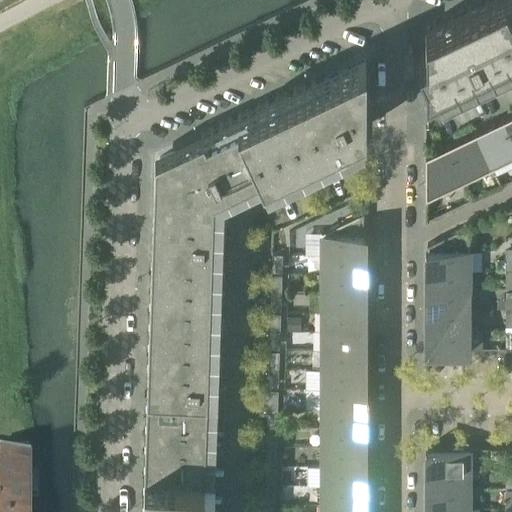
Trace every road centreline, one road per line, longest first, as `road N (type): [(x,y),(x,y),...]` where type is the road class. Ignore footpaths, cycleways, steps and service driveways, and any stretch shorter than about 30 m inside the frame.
road 1 (residential): [(110,511),(124,128)]
road 2 (residential): [(124,128),(388,6)]
road 3 (residential): [(398,238),(397,26),(388,6)]
road 4 (residential): [(398,407),(398,238)]
road 5 (unclassified): [(124,128),(117,0)]
road 6 (residential): [(398,238),(508,188)]
